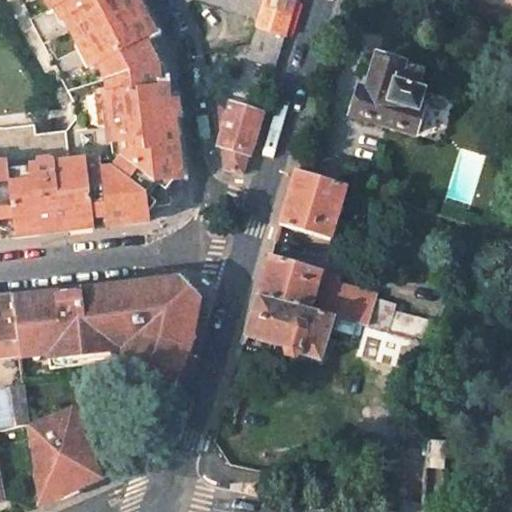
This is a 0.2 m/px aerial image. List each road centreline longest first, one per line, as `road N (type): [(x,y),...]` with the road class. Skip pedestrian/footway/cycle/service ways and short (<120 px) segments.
road 1 (secondary): [(166,493),(241,262)]
road 2 (secondary): [(260,201),(321,0)]
road 3 (residential): [(194,253),(0,272)]
road 4 (unclassified): [(155,0),(173,37),(202,184)]
